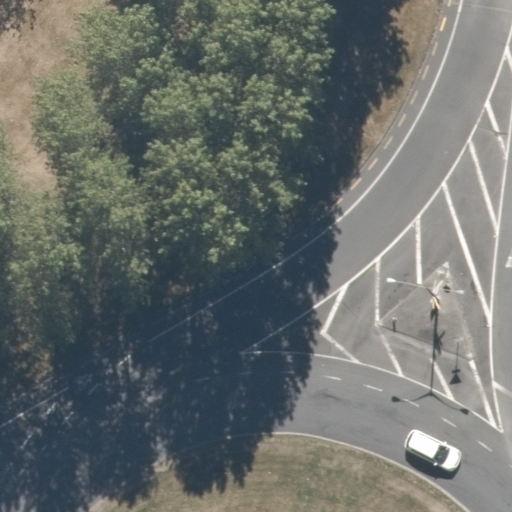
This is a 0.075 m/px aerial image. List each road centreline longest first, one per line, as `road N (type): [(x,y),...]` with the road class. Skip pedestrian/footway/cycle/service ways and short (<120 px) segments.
road 1 (secondary): [(96,442),(199,347),(315,273),(394,202),(451,119),(511,1)]
road 2 (secondary): [(96,442),(165,412),(219,400),(320,399),(385,415),(455,451),(511,500)]
